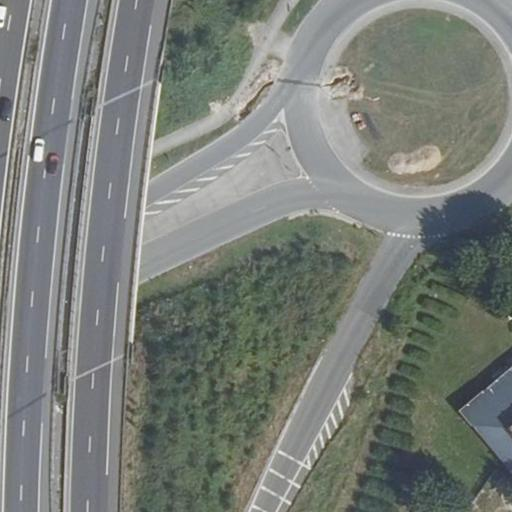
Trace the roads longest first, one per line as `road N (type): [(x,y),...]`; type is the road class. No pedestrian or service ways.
road 1 (motorway): [(86,511),(97,304),(138,0)]
road 2 (trunk): [(20,511),(27,336),(67,0)]
road 3 (secondary): [(0,330),(282,201),(320,196),(381,212)]
road 4 (secondary): [(312,57),(260,119),(217,154),(0,272)]
road 5 (trunk): [(265,511),(406,250),(473,208)]
road 6 (secondary): [(312,57),(304,114),(318,159),(349,195),(381,212)]
